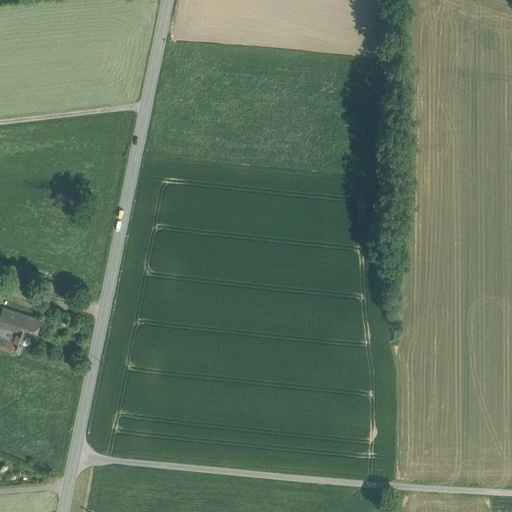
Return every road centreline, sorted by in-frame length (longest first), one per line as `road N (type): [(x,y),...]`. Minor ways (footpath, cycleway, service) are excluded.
road 1 (tertiary): [(169,0),(74,456)]
road 2 (unclassified): [(511,493),(74,456)]
